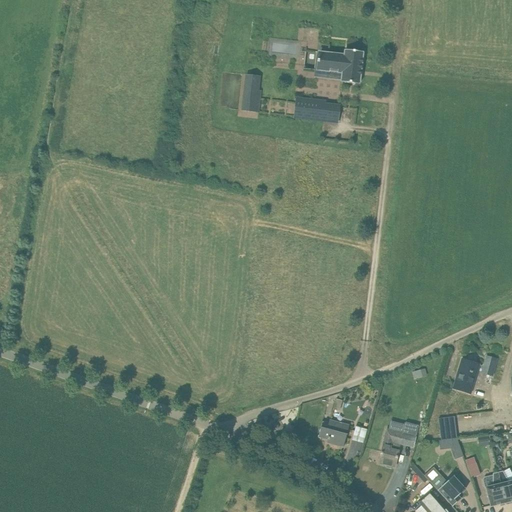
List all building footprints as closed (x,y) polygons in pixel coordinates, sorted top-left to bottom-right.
[(341,82),(360,84),(363,52),(345,50),(344,54),(318,51),(316,70),(342,73),(341,82)] [(252,83),(245,82),(242,111),(259,113),(261,91),(251,90),(252,83)] [(294,117),(338,122),(339,108),(296,103),(294,117)] [(486,356),(483,370),(493,373),(497,359),(486,356)] [(454,388),(470,393),(479,364),(462,359),(454,388)] [(411,377),(424,375),(423,368),(410,370),(411,377)] [(335,409),(340,401),(335,399),(330,407),(335,409)] [(298,424),(313,427),(316,412),(302,409),(298,424)] [(321,427),(318,437),(328,440),(327,443),(343,447),(348,429),(341,427),(342,423),(329,420),(328,424),(322,422),(321,427)] [(387,430),(378,463),(395,467),(401,444),(413,447),(419,425),(405,422),(403,434),(387,430)] [(354,425),(350,439),(361,442),(364,428),(354,425)] [(450,439),(441,441),(442,448),(451,446),(450,439)] [(410,467),(424,483),(428,479),(424,475),(414,464),(410,467)] [(476,464),(468,466),(472,477),(480,474),(476,464)] [(503,471),(498,472),(505,503),(511,500),(511,481),(509,482),(503,471)] [(484,477),(483,479),(485,488),(486,488),(491,506),(505,503),(498,472),(493,474),(493,475),(484,477)] [(440,474),(431,483),(453,506),(461,498),(459,495),(466,489),(454,476),(447,482),(440,474)] [(421,506),(415,511),(449,511),(430,490),(417,501),(421,506)]
